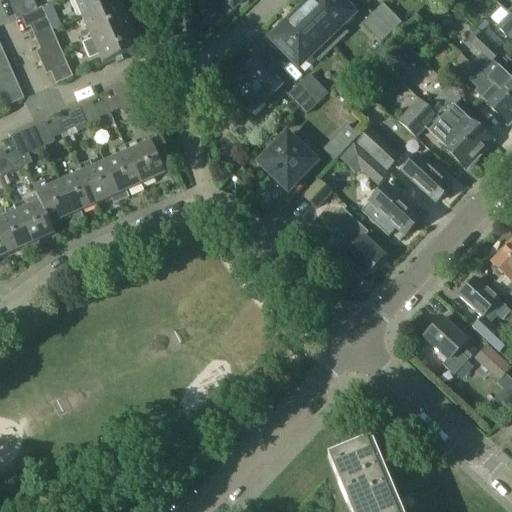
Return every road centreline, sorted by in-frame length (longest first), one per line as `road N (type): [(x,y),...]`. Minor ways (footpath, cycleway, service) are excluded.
road 1 (residential): [(207,203),(185,84),(277,0)]
road 2 (residential): [(0,314),(58,267),(207,203)]
road 3 (residential): [(194,511),(360,343)]
road 4 (residential): [(360,343),(511,177)]
road 5 (residential): [(360,343),(234,215),(207,203)]
road 6 (residential): [(511,486),(360,343)]
